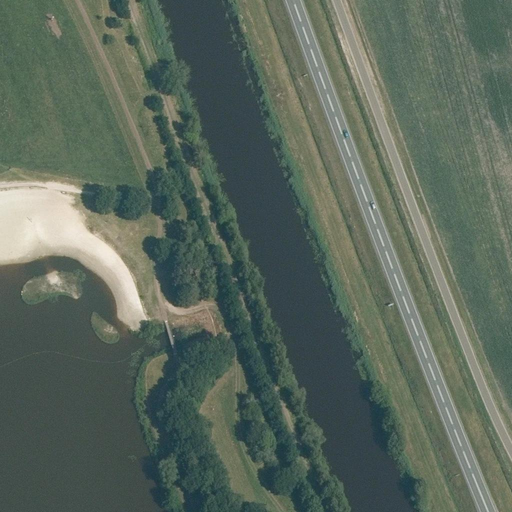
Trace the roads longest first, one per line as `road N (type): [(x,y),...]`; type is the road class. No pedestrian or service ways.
road 1 (trunk): [(488,511),(293,0)]
road 2 (unclassified): [(511,453),(338,0)]
